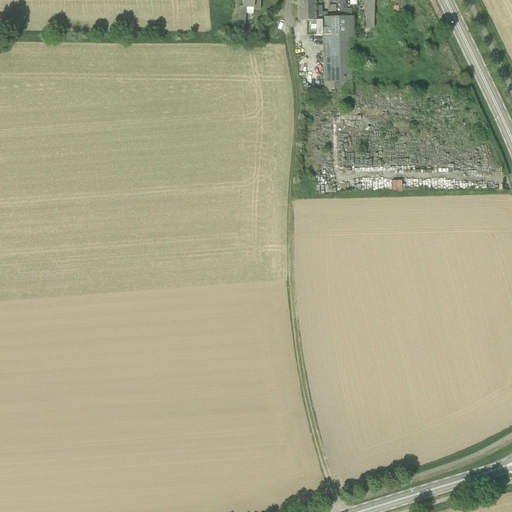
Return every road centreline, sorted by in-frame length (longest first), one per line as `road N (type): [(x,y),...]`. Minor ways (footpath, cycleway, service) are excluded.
road 1 (track): [(339,511),(315,442),(294,286),(295,97),(287,28)]
road 2 (tertiary): [(359,511),(511,463)]
road 3 (tertiary): [(511,140),(445,0)]
